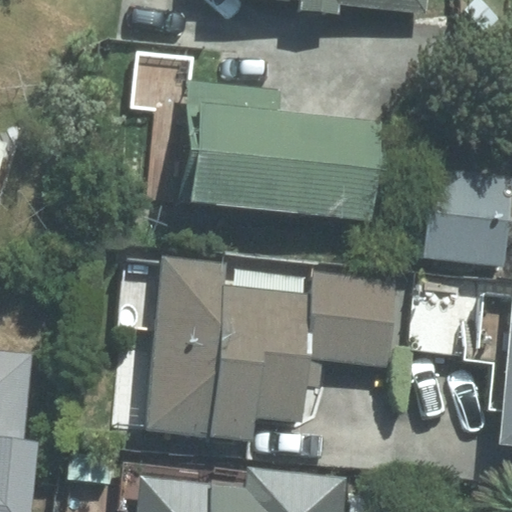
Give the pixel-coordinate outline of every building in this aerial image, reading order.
[(244,0),(298,5),(297,14),(337,18),(338,9),(427,17),(428,0),(244,0)] [(287,93),(185,87),(181,215),(370,221),(373,122),(286,119),(287,93)] [(511,170),(428,162),(418,262),(502,270),(511,170)] [(227,264),(157,259),(145,434),(255,442),(256,425),(303,428),(307,366),(388,372),(394,281),(308,275),(306,297),(225,292),(227,264)] [(511,288),(508,288),(495,452),(511,453),(511,288)] [(21,446),(27,355),(0,352),(0,511),(28,511),(33,447),(21,446)] [(342,511),(344,476),(243,471),(242,490),(135,485),(133,511),(342,511)]
